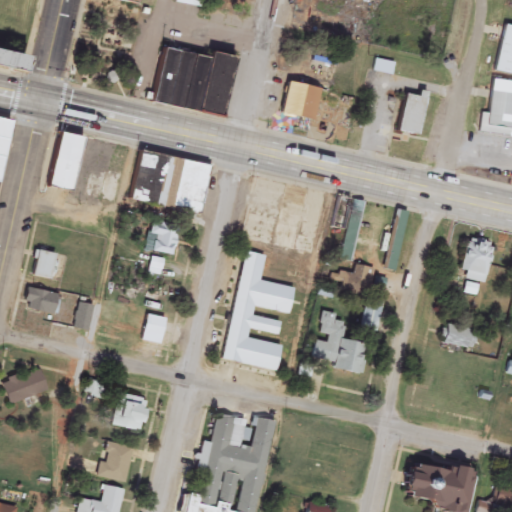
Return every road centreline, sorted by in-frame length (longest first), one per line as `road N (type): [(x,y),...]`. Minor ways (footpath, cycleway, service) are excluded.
road 1 (trunk): [(0,92),(511,213)]
road 2 (residential): [(511,450),(0,335)]
road 3 (residential): [(367,511),(481,0)]
road 4 (residential): [(159,511),(267,0)]
road 5 (secondary): [(0,302),(44,104)]
